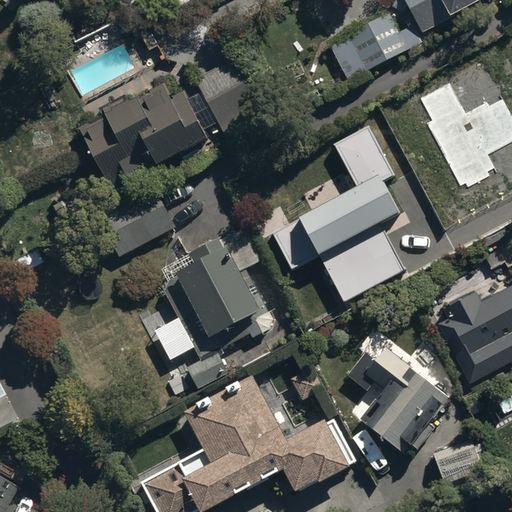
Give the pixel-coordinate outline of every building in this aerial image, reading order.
[(403,0),(421,35),(488,0),(403,0)] [(391,16),(329,45),(347,81),(408,51),(391,16)] [(235,58),(195,82),(224,131),(264,107),(235,58)] [(106,115),(81,128),(113,190),(208,140),(182,90),(171,97),(164,83),(126,103),(123,96),(101,107),(106,115)] [(394,175),(368,126),(334,144),(357,186),(271,232),(292,271),(319,256),(344,302),(404,270),(379,223),(399,212),(383,181),(394,175)] [(120,256),(174,226),(155,191),(101,221),(120,256)] [(224,249),(217,238),(192,253),(197,262),(160,285),(203,355),(186,365),(200,388),(229,371),(220,356),(227,352),(225,349),(251,333),(254,339),(264,333),(254,316),(261,311),(228,247),(224,249)] [(456,315),(439,325),(470,385),(511,362),(511,286),(481,303),(475,291),(450,304),(456,315)] [(363,352),(347,374),(370,390),(375,382),(385,389),(377,400),(383,404),(368,425),(407,452),(413,443),(420,448),(435,426),(430,422),(449,395),(385,349),(376,362),(363,352)] [(253,374),(185,413),(204,450),(142,481),(157,511),(200,511),(284,470),(296,494),(359,463),(337,419),(327,424),(325,420),(286,439),(253,374)] [(472,439),(433,453),(445,485),(484,471),(472,439)] [(6,511),(19,488),(0,477),(0,511),(6,511)]
